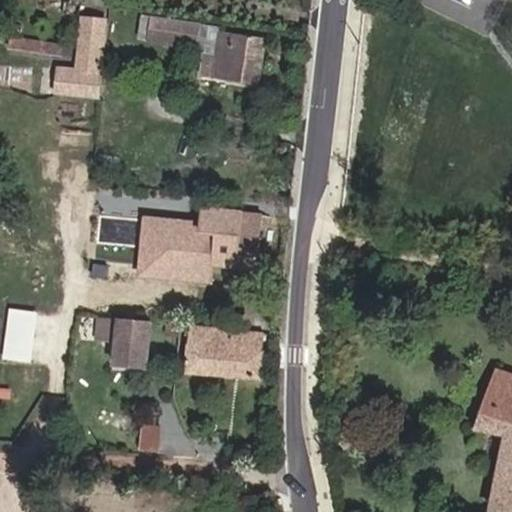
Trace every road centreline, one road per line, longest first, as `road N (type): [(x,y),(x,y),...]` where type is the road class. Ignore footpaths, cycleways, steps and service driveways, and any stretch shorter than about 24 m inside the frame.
road 1 (tertiary): [(335,0),(301,243),(293,413),(306,511)]
road 2 (track): [(302,481),(0,463)]
road 3 (unknown): [(301,243),(511,242)]
